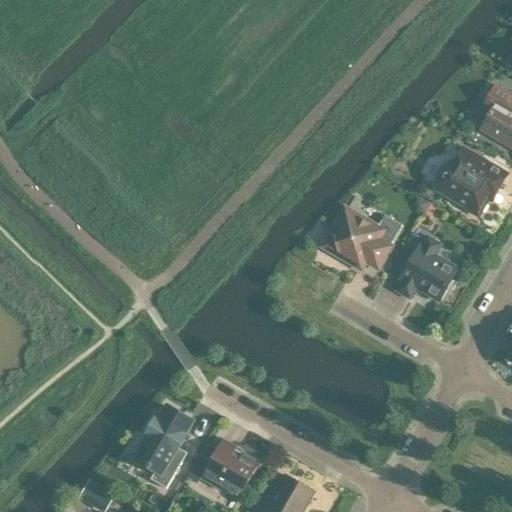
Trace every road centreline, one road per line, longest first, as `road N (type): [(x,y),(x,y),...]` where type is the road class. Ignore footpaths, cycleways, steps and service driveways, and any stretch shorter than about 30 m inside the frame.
road 1 (residential): [(386,490),(206,388)]
road 2 (residential): [(386,490),(457,367)]
road 3 (residential): [(457,367),(336,295)]
